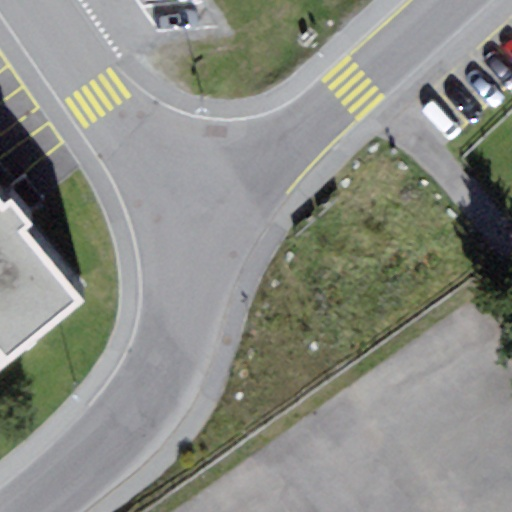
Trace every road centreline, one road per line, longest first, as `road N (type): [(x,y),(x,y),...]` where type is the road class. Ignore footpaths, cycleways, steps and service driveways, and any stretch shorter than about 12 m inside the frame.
road 1 (residential): [(200,239),(263,165),(448,0)]
road 2 (residential): [(200,239),(174,355),(153,392),(109,448),(22,511)]
road 3 (residential): [(41,0),(200,239)]
